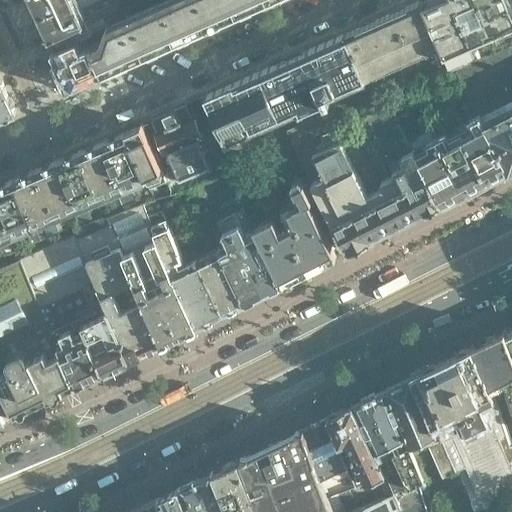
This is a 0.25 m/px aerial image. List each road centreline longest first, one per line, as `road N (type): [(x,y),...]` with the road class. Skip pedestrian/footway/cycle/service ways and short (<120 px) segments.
road 1 (secondary): [(511,225),(0,469)]
road 2 (secondary): [(17,509),(511,270)]
road 3 (residential): [(354,0),(51,133)]
